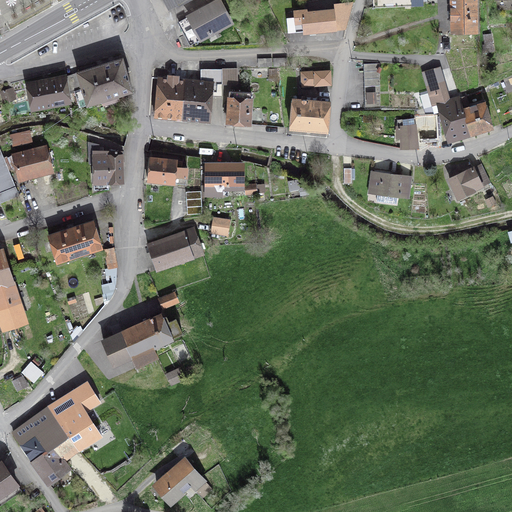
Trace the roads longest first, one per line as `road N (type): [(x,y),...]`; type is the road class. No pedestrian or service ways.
road 1 (residential): [(1,440),(119,298),(128,277),(129,196)]
road 2 (track): [(511,213),(430,228),(383,222),(340,190),(335,146)]
road 3 (residential): [(145,40),(184,56),(343,46)]
road 4 (residential): [(141,125),(335,146)]
road 5 (residential): [(335,146),(442,154),(511,131)]
road 6 (residential): [(0,68),(145,40)]
road 7 (residential): [(0,230),(129,196)]
